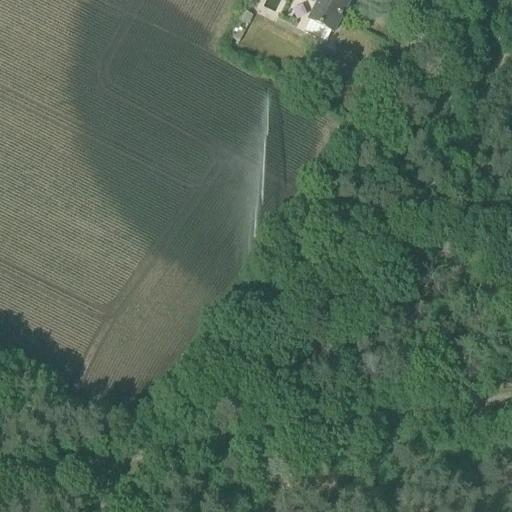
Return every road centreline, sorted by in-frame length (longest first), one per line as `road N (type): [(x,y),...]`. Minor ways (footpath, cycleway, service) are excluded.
road 1 (track): [(442,0),(151,419)]
road 2 (track): [(131,461),(511,400)]
road 3 (track): [(151,419),(0,348)]
road 4 (track): [(0,480),(131,461)]
